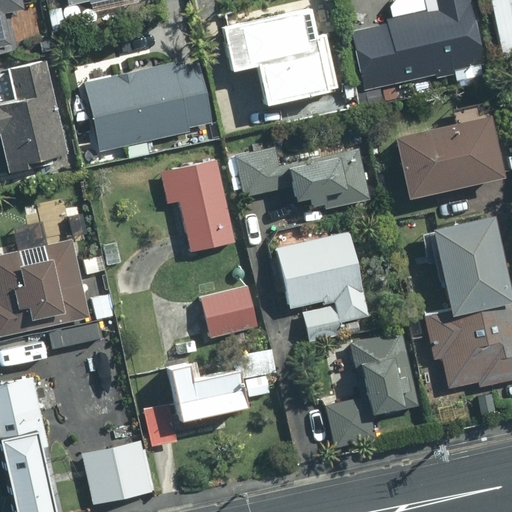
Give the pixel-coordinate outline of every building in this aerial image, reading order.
[(0,0),(0,51),(9,49),(1,10),(8,9),(6,0),(0,0)] [(346,32),(358,89),(429,73),(430,77),(446,74),(446,70),(476,63),(461,0),(418,0),(421,12),(380,21),(381,24),(346,32)] [(511,0),(483,0),(497,59),(511,55),(511,0)] [(309,37),(303,9),(215,29),(223,69),(250,64),(259,104),(332,88),(320,34),(309,37)] [(0,171),(60,159),(39,61),(0,69),(0,171)] [(79,84),(94,150),(181,130),(180,127),(204,121),(191,63),(167,69),(166,64),(79,84)] [(385,138),(397,198),(493,177),(480,118),(385,138)] [(349,150),(272,167),(267,149),(229,157),(237,195),(280,186),(283,200),(298,197),(300,205),(316,202),(317,209),(360,199),(349,150)] [(232,241),(213,159),(158,172),(165,203),(176,201),(187,251),(232,241)] [(422,231),(439,311),(499,297),(482,218),(422,231)] [(362,314),(343,234),(270,251),(283,307),(315,300),(316,303),(327,300),(329,306),(297,313),(303,341),(335,333),(332,321),(362,314)] [(0,334),(80,317),(64,241),(0,254),(0,334)] [(197,297),(207,337),(254,326),(245,286),(197,297)] [(102,295),(86,299),(90,321),(107,317),(102,295)] [(511,331),(507,333),(499,297),(439,311),(420,316),(429,359),(436,357),(442,387),(471,380),(473,386),(511,377),(511,331)] [(99,338),(96,322),(44,333),(47,349),(99,338)] [(393,333),(344,344),(356,397),(320,406),(329,446),(366,438),(361,416),(410,405),(393,333)] [(241,406),(233,371),(183,382),(180,366),(160,370),(167,403),(139,409),(147,446),(170,441),(168,432),(212,421),(210,412),(241,406)] [(0,493),(4,511),(42,511),(29,451),(45,448),(29,377),(0,383),(0,493)] [(133,443),(76,455),(87,504),(143,492),(133,443)]
